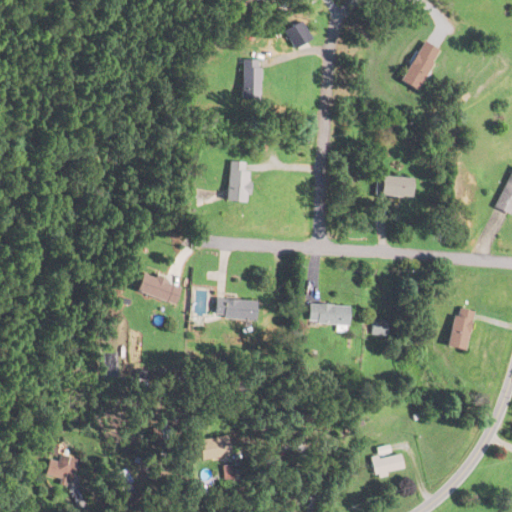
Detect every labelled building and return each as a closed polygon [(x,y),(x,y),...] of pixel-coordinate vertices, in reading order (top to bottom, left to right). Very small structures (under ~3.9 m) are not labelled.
[(289,28),(298,44),(308,38),(298,23),(289,28)] [(437,51),(420,42),(397,82),(415,92),(437,51)] [(238,100),(256,100),(256,61),(238,60),(238,100)] [(245,203),(245,163),(224,163),(224,203),(245,203)] [(491,209),(509,217),(511,210),(511,168),(510,167),(491,209)] [(377,196),(409,199),(411,180),(379,176),(377,196)] [(172,305),(178,287),(138,273),(131,293),(172,305)] [(252,301),(211,300),(210,319),(251,321),(252,301)] [(345,306),(305,305),(305,325),(345,326),(345,306)] [(462,352),(470,312),(452,309),(444,349),(462,352)] [(385,337),(386,320),(370,319),(369,336),(385,337)] [(196,440),(197,461),(228,460),(228,439),(196,440)] [(77,453),(49,446),(42,477),(69,484),(77,453)] [(368,458),(370,476),(400,474),(399,455),(368,458)]
